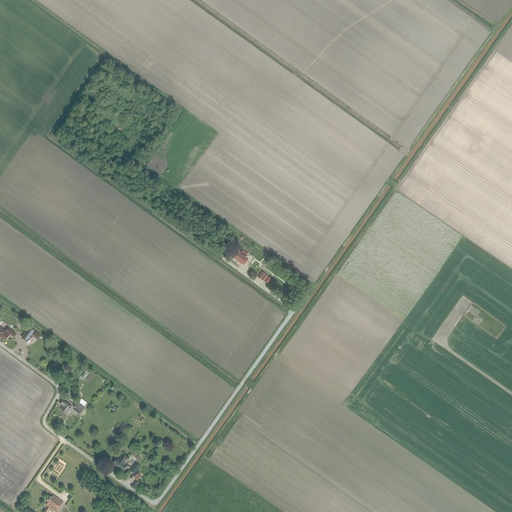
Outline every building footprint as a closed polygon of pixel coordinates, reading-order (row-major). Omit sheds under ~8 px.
[(244,265),(248,259),(237,251),(233,257),(244,265)] [(261,271),(257,276),(264,281),(268,275),(261,271)] [(26,341),(34,330),(29,326),(20,337),(26,341)] [(0,327),(0,336),(5,340),(9,334),(12,336),(15,332),(8,327),(5,331),(0,327)] [(36,331),(33,336),(37,340),(41,335),(36,331)] [(90,371),(85,381),(91,385),(96,375),(90,371)] [(72,406),(63,399),(60,404),(63,406),(61,408),(62,409),(61,410),(66,414),(72,406)] [(85,407),(78,402),(74,407),(75,409),(74,410),(80,415),(85,407)] [(138,457),(144,449),(141,446),(133,456),(137,459),(138,457)] [(123,454),(119,460),(118,459),(117,460),(116,459),(113,463),(115,464),(114,465),(123,472),(127,465),(125,464),(129,458),(123,454)] [(141,467),(136,463),(130,472),(136,475),(141,467)] [(52,508),(57,511),(64,503),(54,495),(52,498),(51,496),(47,501),(49,502),(46,505),(52,509),(52,508)]
